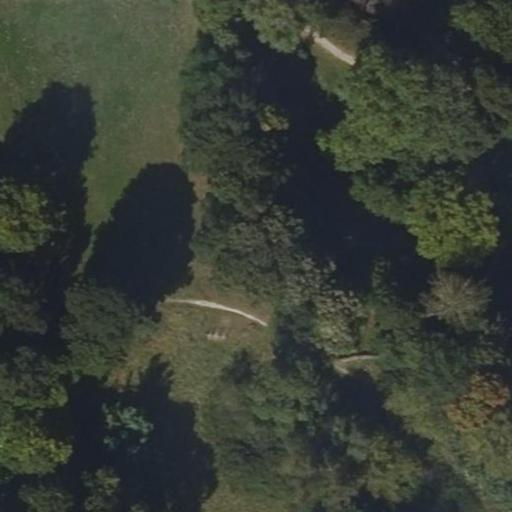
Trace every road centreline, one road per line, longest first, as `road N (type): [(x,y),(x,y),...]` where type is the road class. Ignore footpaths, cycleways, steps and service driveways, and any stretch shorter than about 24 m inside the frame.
road 1 (track): [(44,382),(71,327),(117,302),(188,302),(254,317),(511,429)]
road 2 (track): [(274,0),(347,70),(511,131)]
road 3 (track): [(79,511),(88,475),(76,415),(0,338)]
road 4 (residential): [(377,0),(459,61),(511,76)]
